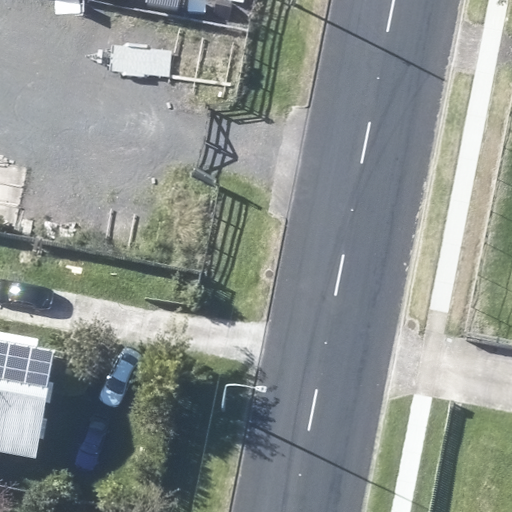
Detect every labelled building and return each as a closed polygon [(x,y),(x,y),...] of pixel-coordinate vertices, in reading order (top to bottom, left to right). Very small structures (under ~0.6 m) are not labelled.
[(98,0),(125,5),(124,9),(185,20),(188,3),(172,0),(98,0)] [(151,21),(97,18),(94,58),(149,61),(151,21)] [(147,82),(227,98),(239,33),(159,18),(147,82)] [(23,167),(0,162),(0,226),(11,229),(23,167)] [(0,461),(31,467),(51,364),(0,354),(0,461)]
